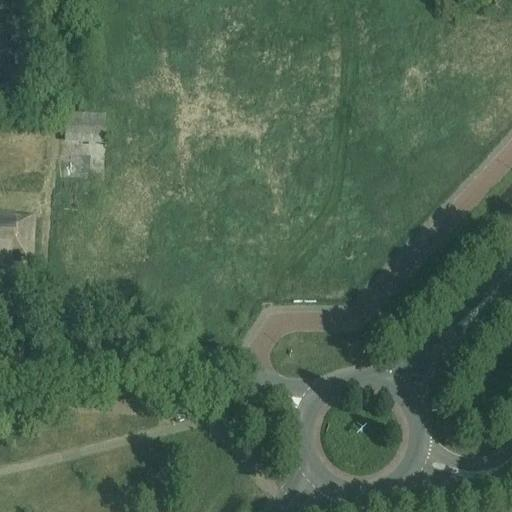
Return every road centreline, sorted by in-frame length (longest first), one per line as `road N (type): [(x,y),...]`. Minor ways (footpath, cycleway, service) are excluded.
road 1 (unclassified): [(248,375),(279,323),(343,321),(368,308),(511,153)]
road 2 (tertiary): [(248,375),(0,368)]
road 3 (secondary): [(401,400),(511,270)]
